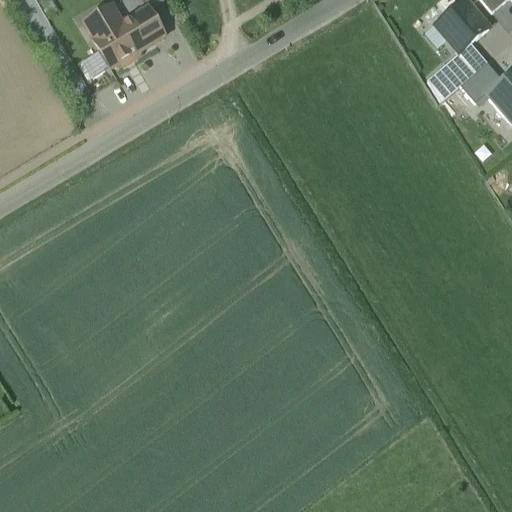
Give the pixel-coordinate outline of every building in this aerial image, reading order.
[(163,6),(159,0),(141,0),(150,14),(163,6)] [(509,3),(506,0),(475,0),(491,18),(509,3)] [(464,5),(435,30),(459,59),(470,49),(488,34),(464,5)] [(147,16),(117,34),(107,18),(85,31),(111,74),(162,42),(147,16)] [(459,59),(454,63),(471,82),(487,69),(470,49),(459,59)] [(454,63),(443,73),(459,92),(471,82),(454,63)] [(484,101),(484,100),(501,86),(487,69),(471,82),(459,92),(474,109),(475,108),(484,101)] [(443,73),(439,76),(456,95),(459,92),(443,73)] [(456,95),(439,76),(427,86),(441,108),(456,95)] [(511,76),(501,86),(484,100),(484,101),(488,105),(511,132),(511,76)] [(488,105),(484,101),(475,108),(478,112),(488,105)]
